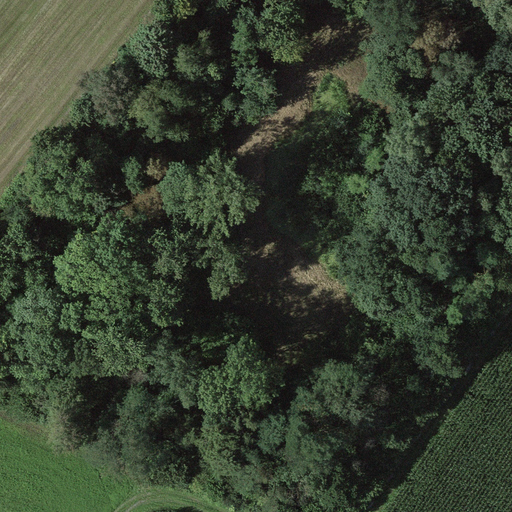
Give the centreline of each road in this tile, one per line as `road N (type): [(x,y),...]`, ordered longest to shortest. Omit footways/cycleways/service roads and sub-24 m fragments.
road 1 (track): [(0,410),(244,511)]
road 2 (track): [(511,329),(385,511)]
